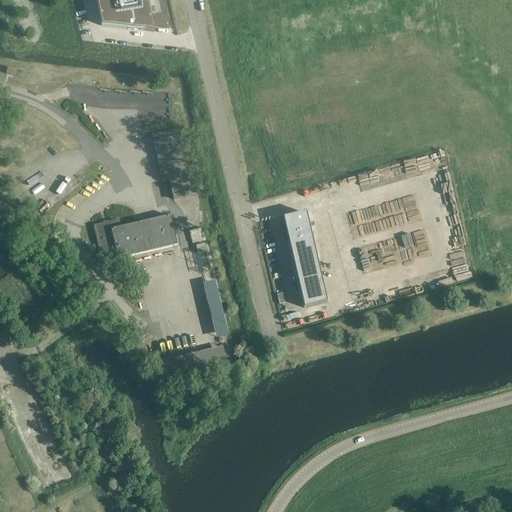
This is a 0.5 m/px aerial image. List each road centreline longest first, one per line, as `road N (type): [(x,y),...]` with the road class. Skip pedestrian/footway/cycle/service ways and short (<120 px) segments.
road 1 (unclassified): [(193,0),(267,326)]
road 2 (tertiary): [(278,511),(301,475),(343,445),(511,398)]
road 3 (unknown): [(340,202),(428,190),(452,231),(440,262),(360,298)]
road 4 (unclassified): [(143,323),(69,229),(125,179)]
road 5 (unclassified): [(153,194),(125,109),(87,92),(38,101)]
road 6 (track): [(56,477),(0,345)]
road 7 (track): [(0,365),(111,291)]
road 8 (unclassified): [(186,265),(201,325),(163,330),(143,323)]
